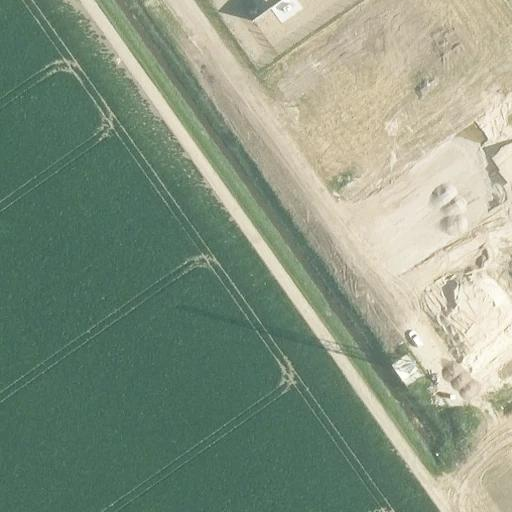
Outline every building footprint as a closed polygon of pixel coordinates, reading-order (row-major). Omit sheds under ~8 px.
[(323,28),(283,55),(289,64),(329,37),(323,28)] [(386,53),(376,59),(381,67),(391,60),(386,53)] [(362,69),(352,76),(357,83),(367,77),(362,69)] [(329,81),(321,86),(335,107),(343,102),(329,81)] [(409,86),(399,93),(404,101),(414,94),(409,86)] [(320,87),(312,92),(326,113),(334,108),(320,87)] [(302,100),(294,105),(308,126),(316,121),(302,100)] [(385,103),(375,109),(380,117),(390,110),(385,103)] [(293,106),(285,111),(299,132),(307,127),(293,106)] [(429,106),(421,111),(435,133),(443,127),(429,106)] [(420,112),(412,118),(426,139),(434,134),(420,112)] [(360,122),(350,128),(355,136),(365,129),(360,122)] [(400,126),(392,131),(407,152),(415,147),(400,126)] [(392,132),(384,137),(398,158),(406,153),(392,132)] [(336,138),(326,145),(331,152),(341,146),(336,138)] [(374,145),(366,150),(380,171),(388,166),(374,145)] [(365,151),(357,156),(371,177),(379,172),(365,151)] [(348,164),(340,169),(354,190),(362,185),(348,164)] [(339,170),(331,175),(345,196),(353,191),(339,170)]
